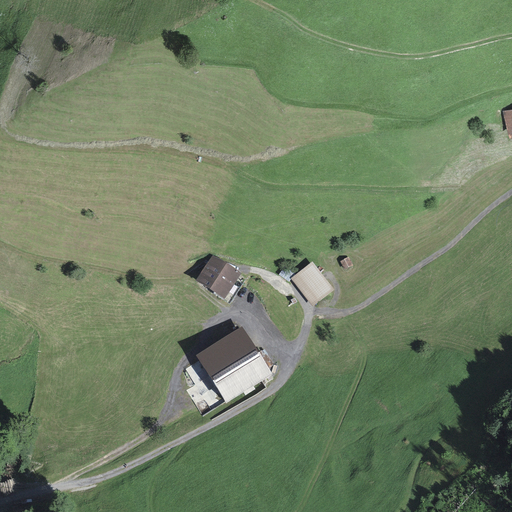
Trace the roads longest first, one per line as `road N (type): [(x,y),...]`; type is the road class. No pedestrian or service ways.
road 1 (unclassified): [(0,502),(110,475),(262,395),(296,358),(312,311)]
road 2 (track): [(312,311),(343,313),(377,296),(511,191)]
